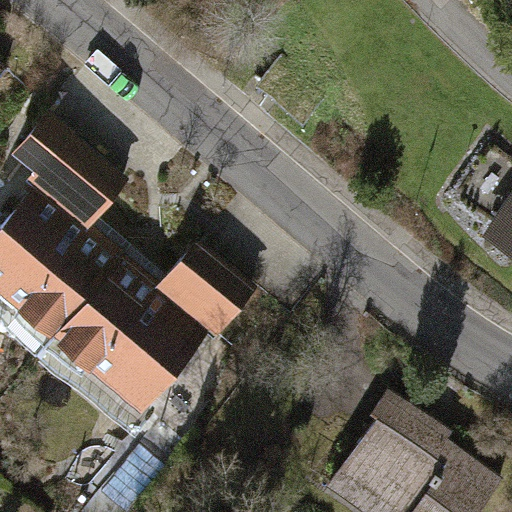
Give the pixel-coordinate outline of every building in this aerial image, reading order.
[(283,57),(259,86),(303,122),(327,93),(283,57)] [(17,306),(48,339),(121,253),(84,221),(123,176),(70,131),(73,126),(52,108),(18,147),(41,165),(33,175),(38,179),(0,224),(0,283),(21,301),(17,306)] [(511,200),(489,231),(511,247),(511,200)] [(121,253),(48,339),(86,365),(90,360),(140,402),(208,323),(213,327),(250,284),(198,239),(159,285),(121,253)] [(381,511),(473,511),(502,470),(450,434),(457,423),(402,386),(336,482),(381,511)]
